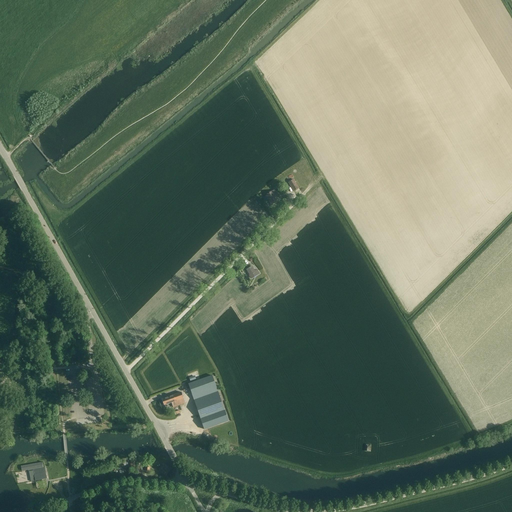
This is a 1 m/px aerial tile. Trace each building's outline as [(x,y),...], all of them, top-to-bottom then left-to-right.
[(288,183),(293,191),(299,188),(294,179),(288,183)] [(271,204),(278,201),(276,197),(276,195),(277,195),(275,191),(266,195),(271,204)] [(259,274),(257,270),(255,272),(252,267),(247,270),(250,275),(249,276),(251,279),(259,274)] [(228,421),(212,376),(188,384),(204,429),(228,421)] [(185,403),(181,393),(162,399),(164,405),(171,403),(171,404),(172,404),(173,408),(185,403)] [(28,471),(29,471),(31,482),(47,479),(45,467),(43,467),(42,463),(36,464),(21,467),(22,471),(28,470),(28,471)] [(170,469),(163,465),(159,472),(166,476),(170,469)] [(41,510),(45,507),(41,502),(37,505),(41,510)]
